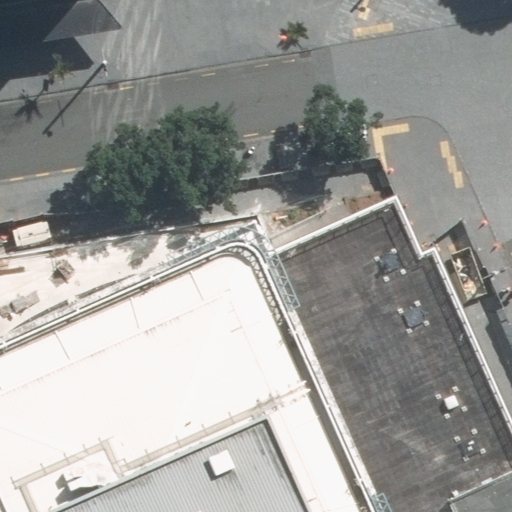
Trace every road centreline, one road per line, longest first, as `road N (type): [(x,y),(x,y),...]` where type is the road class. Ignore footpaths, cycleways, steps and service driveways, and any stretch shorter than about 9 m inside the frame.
road 1 (residential): [(459,65),(0,143)]
road 2 (residential): [(511,192),(459,65)]
